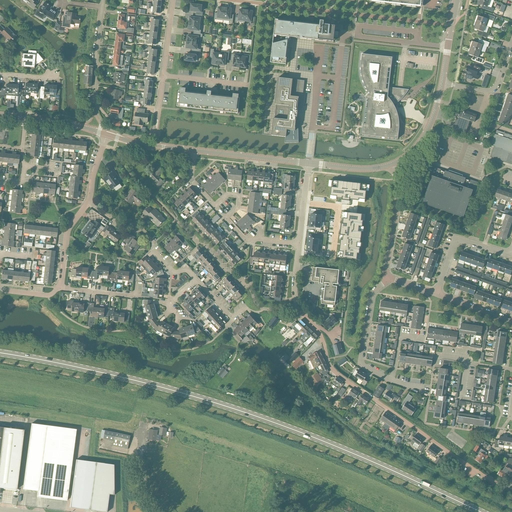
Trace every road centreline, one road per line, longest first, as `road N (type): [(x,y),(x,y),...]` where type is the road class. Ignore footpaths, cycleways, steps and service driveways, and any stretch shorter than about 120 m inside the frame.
road 1 (secondary): [(481,511),(297,430),(133,379),(0,352)]
road 2 (residential): [(511,492),(328,364),(297,307),(298,244)]
road 3 (residential): [(422,390),(360,366),(370,299),(385,278)]
road 4 (residential): [(196,279),(185,269),(173,273),(141,230),(87,203)]
